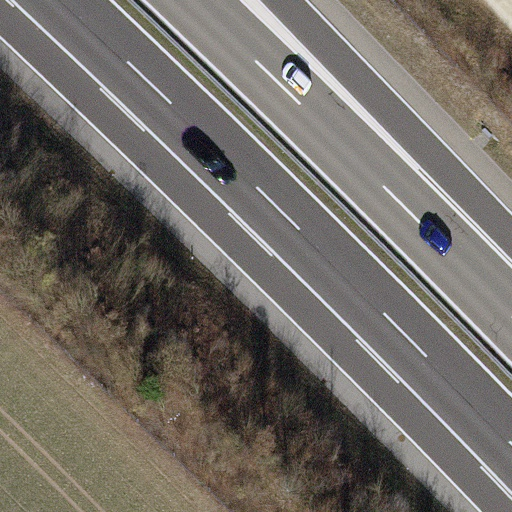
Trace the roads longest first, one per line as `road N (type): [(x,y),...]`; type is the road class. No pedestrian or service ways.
road 1 (motorway): [(102,37),(511,446)]
road 2 (motorway): [(511,316),(192,0)]
road 3 (motorway): [(511,277),(266,0)]
